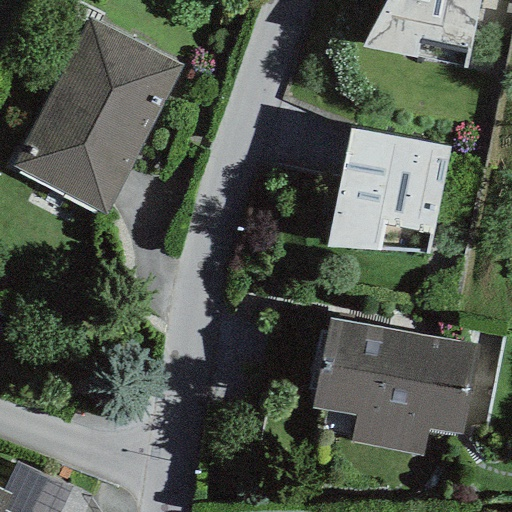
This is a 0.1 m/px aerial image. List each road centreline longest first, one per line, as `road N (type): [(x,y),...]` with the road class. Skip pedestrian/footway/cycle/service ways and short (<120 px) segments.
road 1 (residential): [(290,0),(169,469)]
road 2 (residential): [(169,469),(0,428)]
